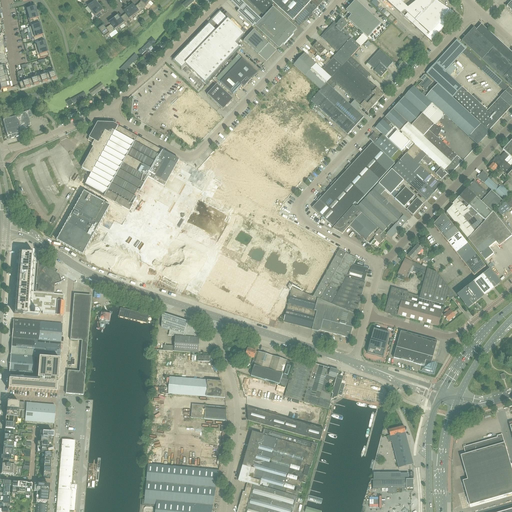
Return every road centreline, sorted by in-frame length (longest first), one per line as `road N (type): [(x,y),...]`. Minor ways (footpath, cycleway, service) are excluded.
road 1 (unclassified): [(382,264),(303,219),(297,205),(476,10)]
road 2 (unclassified): [(199,152),(339,0)]
road 3 (unclassified): [(223,511),(238,414),(215,336),(220,318)]
road 4 (unclassified): [(382,264),(511,125)]
road 5 (unclassified): [(511,290),(451,335),(366,315)]
road 6 (tertiary): [(220,318),(76,265)]
road 7 (unclassified): [(109,106),(219,0)]
road 8 (tertiary): [(353,361),(220,318)]
